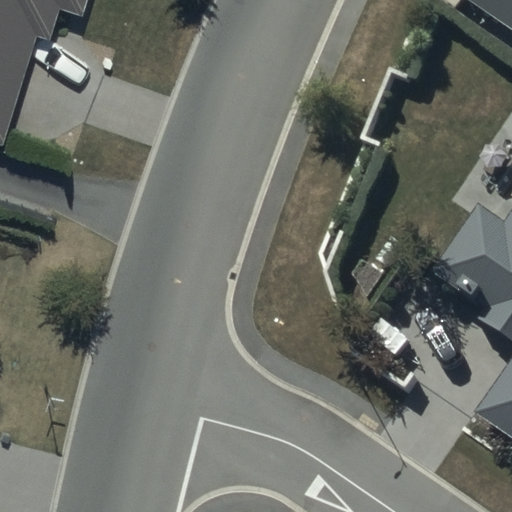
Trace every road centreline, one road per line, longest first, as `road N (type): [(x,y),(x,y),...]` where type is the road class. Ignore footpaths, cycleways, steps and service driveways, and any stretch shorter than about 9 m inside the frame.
road 1 (residential): [(287,0),(247,92),(140,403)]
road 2 (residential): [(140,403),(276,436),(395,511)]
